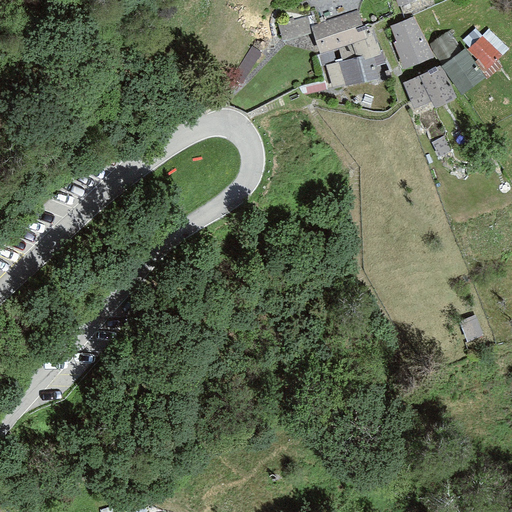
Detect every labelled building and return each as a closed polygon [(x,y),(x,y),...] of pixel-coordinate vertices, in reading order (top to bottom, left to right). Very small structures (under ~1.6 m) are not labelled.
[(357,11),(311,26),(320,53),(366,38),(357,11)] [(413,16),(386,27),(405,68),(432,56),(413,16)] [(481,35),(466,49),(482,72),(502,54),(481,35)] [(465,47),(440,65),(462,93),(486,77),(482,72),(466,49),(465,47)] [(363,55),(323,66),(329,90),(379,76),(374,56),(364,59),(363,55)] [(439,65),(401,83),(413,109),(431,100),(435,108),(455,98),(439,65)]
